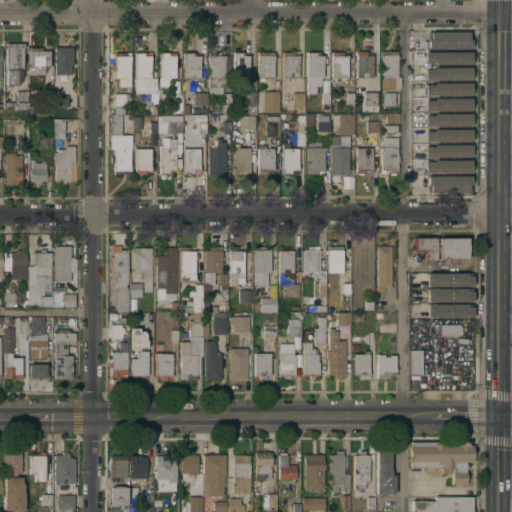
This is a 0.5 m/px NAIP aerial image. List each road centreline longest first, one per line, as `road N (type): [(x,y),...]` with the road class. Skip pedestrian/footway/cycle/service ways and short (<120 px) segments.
road 1 (primary): [(497,511),(503,0)]
road 2 (residential): [(0,18),(511,16)]
road 3 (residential): [(92,511),(93,0)]
road 4 (tertiary): [(0,217),(511,216)]
road 5 (tertiary): [(93,419),(511,420)]
